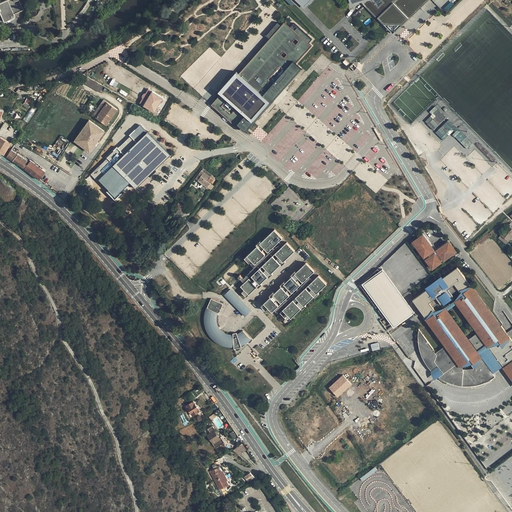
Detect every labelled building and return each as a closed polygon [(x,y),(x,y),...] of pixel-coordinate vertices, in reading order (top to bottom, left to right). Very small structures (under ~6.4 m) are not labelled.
[(20,0),(7,0),(0,3),(0,6),(2,10),(0,10),(5,22),(17,17),(15,14),(25,10),(20,0)] [(310,0),(305,5),(299,0),(295,0),(305,9),(313,0),(310,0)] [(359,0),(361,2),(373,14),(376,11),(380,15),(377,18),(392,34),(400,27),(400,28),(409,19),(404,14),(408,11),(412,15),(420,8),(416,3),(418,0),(419,0),(424,5),(428,0),(396,0),(395,1),(394,0),(350,0),(352,3),(359,0)] [(404,14),(409,19),(424,5),(419,0),(418,0),(416,3),(420,8),(412,15),(408,11),(404,14)] [(241,126),(249,118),(253,121),(270,101),(266,98),(269,94),(263,89),(270,81),(277,86),(312,46),(309,43),(312,40),(298,27),(295,31),(285,22),(282,26),(278,22),(266,35),(270,39),(249,62),(253,66),(246,74),(242,71),(239,73),(237,71),(219,91),(222,93),(212,104),(239,129),(241,126)] [(353,37),(345,44),(351,51),(359,44),(353,37)] [(249,62),(242,71),(246,74),(253,66),(249,62)] [(297,63),(277,86),(270,81),(263,89),(269,94),(266,98),(270,101),(253,121),(249,118),(241,126),(246,131),(303,68),(297,63)] [(88,76),(86,75),(83,80),(96,88),(100,83),(93,79),(88,76)] [(165,98),(149,89),(141,103),(156,111),(165,98)] [(104,100),(93,115),(96,117),(107,102),(104,100)] [(96,117),(107,124),(118,109),(107,102),(96,117)] [(433,130),(446,117),(436,107),(430,112),(432,115),(433,114),(436,117),(433,119),(431,116),(425,121),(433,130)] [(29,111),(23,120),(27,122),(33,113),(29,111)] [(89,120),(75,140),(90,151),(94,144),(96,145),(98,142),(97,141),(105,130),(89,120)] [(460,132),(448,120),(436,132),(444,141),(449,135),(447,133),(452,128),(455,132),(452,135),(455,137),(460,132)] [(171,156),(141,126),(91,174),(98,181),(99,179),(109,189),(107,190),(116,199),(131,184),(137,189),(171,156)] [(466,137),(460,132),(455,137),(461,142),(466,137)] [(9,141),(1,137),(0,137),(0,152),(2,153),(4,151),(6,152),(10,145),(8,143),(9,141)] [(461,142),(467,149),(472,144),(466,137),(461,142)] [(17,154),(13,160),(25,168),(40,180),(46,171),(31,160),(29,159),(28,161),(17,154)] [(196,178),(198,180),(204,172),(214,179),(216,177),(204,168),(196,178)] [(214,179),(204,172),(198,180),(208,187),(214,179)] [(499,237),(507,243),(511,236),(511,231),(507,227),(499,237)] [(275,229),(262,242),(261,243),(269,251),(283,237),(275,229)] [(440,250),(436,253),(433,250),(435,249),(432,245),(430,246),(426,239),(427,239),(424,234),(416,240),(419,245),(417,246),(421,252),(422,252),(423,251),(427,255),(425,256),(425,257),(427,260),(428,260),(429,259),(432,263),(435,261),(437,264),(441,261),(442,262),(443,263),(447,260),(446,259),(445,258),(453,252),(454,253),(454,254),(458,252),(451,242),(447,244),(446,243),(438,249),(440,250)] [(507,243),(499,237),(497,240),(504,246),(507,243)] [(261,243),(262,242),(261,240),(257,244),(258,245),(266,254),(269,251),(261,243)] [(287,242),(276,253),(284,261),(285,260),(295,250),(287,242)] [(266,254),(258,245),(248,255),(252,260),(256,263),(266,254)] [(276,253),(273,255),(281,264),(283,265),(286,261),(285,260),(284,261),(276,253)] [(273,255),(263,265),(271,273),(272,272),(281,264),(273,255)] [(429,259),(428,260),(434,268),(442,262),(441,261),(437,264),(435,261),(432,263),(429,259)] [(307,262),(296,273),(304,281),(315,271),(307,262)] [(263,265),(260,268),(268,276),(270,277),(274,274),(272,272),(271,273),(263,265)] [(431,346),(422,334),(419,337),(419,345),(424,351),(425,351),(427,354),(423,356),(441,364),(438,366),(443,374),(439,377),(442,378),(447,381),(453,383),(459,385),(466,385),(474,385),(483,382),(490,379),(494,376),(479,355),(475,354),(476,352),(487,344),(489,344),(489,348),(503,367),(507,373),(509,372),(511,376),(511,345),(510,344),(511,343),(511,342),(511,340),(509,337),(508,338),(506,334),(505,335),(503,332),(505,331),(501,326),(500,327),(471,287),(464,292),(462,290),(469,284),(457,267),(442,278),(438,281),(440,285),(434,289),(431,286),(426,290),(412,300),(424,317),(432,312),(433,314),(426,319),(445,346),(447,348),(444,350),(442,349),(439,351),(440,353),(437,355),(435,353),(433,351),(434,350),(431,346)] [(260,268),(252,275),(260,284),(268,276),(260,268)] [(362,284),(382,270),(382,269),(382,268),(379,271),(377,269),(361,284),(362,285),(362,284)] [(293,276),(301,284),(304,281),(296,273),(297,272),(296,270),(292,274),(293,276)] [(383,305),(380,308),(393,326),(413,312),(382,270),(362,284),(378,305),(381,302),(383,305)] [(260,284),(252,275),(250,278),(258,286),(259,288),(263,284),(261,283),(260,284)] [(327,283),(319,275),(309,285),(317,293),(318,292),(327,283)] [(286,282),(285,283),(293,292),(301,284),(293,276),(286,282)] [(425,288),(426,290),(431,286),(434,289),(440,285),(438,281),(442,278),(441,276),(425,288)] [(245,289),(249,294),(258,286),(250,278),(241,286),(245,289)] [(282,286),(290,294),(293,292),(285,283),(286,282),(285,281),(281,285),(282,286)] [(317,293),(309,285),(306,287),(314,296),(316,297),(319,293),(318,292),(317,293)] [(275,293),(274,294),(282,302),(290,294),(282,286),(275,293)] [(472,286),(471,287),(500,327),(501,326),(472,286)] [(314,296),(306,287),(296,297),(304,305),(305,304),(314,296)] [(251,311),(230,289),(225,294),(246,316),(251,311)] [(274,294),(275,293),(274,291),(270,295),(271,296),(279,305),(282,302),(274,294)] [(271,296),(264,303),(272,311),(279,305),(271,296)] [(307,306),(305,304),(304,305),(296,297),(294,300),(301,308),(303,309),(307,306)] [(219,313),(223,304),(211,298),(207,308),(207,307),(205,312),(204,318),(205,326),(208,333),(213,339),(219,343),(226,346),(235,346),(235,348),(243,346),(242,345),(246,343),(251,339),(243,331),(241,332),(237,334),(237,332),(234,333),(234,335),(229,334),(225,333),(221,330),(218,327),(217,323),(216,319),(217,314),(218,312),(219,313)] [(294,300),(283,309),(287,313),(291,318),(301,308),(294,300)] [(442,378),(439,377),(443,374),(438,366),(441,364),(423,356),(427,354),(425,351),(424,351),(419,345),(419,337),(422,334),(419,329),(418,332),(418,339),(419,346),(420,352),(424,362),(427,366),(431,371),(431,373),(431,375),(434,380),(436,379),(446,385),(447,383),(455,386),(466,387),(475,387),(484,384),(485,384),(492,381),(491,380),(495,378),(494,376),(490,379),(483,382),(474,385),(466,385),(459,385),(453,383),(447,381),(442,378)] [(511,376),(509,372),(507,373),(503,367),(489,348),(489,344),(487,344),(476,352),(475,354),(479,355),(492,374),(502,367),(511,380),(511,376)] [(445,346),(435,353),(437,355),(440,353),(439,351),(442,349),(444,350),(447,348),(445,346)] [(329,388),(338,397),(351,384),(343,375),(329,388)] [(194,401),(186,406),(193,415),(200,410),(194,401)] [(217,430),(213,426),(212,426),(209,428),(212,432),(209,434),(208,435),(213,443),(212,444),(215,448),(224,442),(221,437),(220,437),(215,431),(217,430)] [(237,438),(230,443),(233,448),(237,445),(237,443),(239,441),(237,438)] [(246,450),(242,445),(234,450),(238,455),(246,450)] [(215,468),(210,471),(220,489),(230,484),(228,480),(228,479),(219,461),(213,464),(215,468)]
